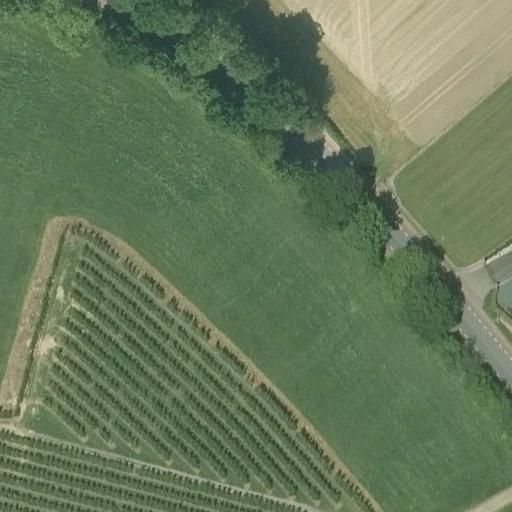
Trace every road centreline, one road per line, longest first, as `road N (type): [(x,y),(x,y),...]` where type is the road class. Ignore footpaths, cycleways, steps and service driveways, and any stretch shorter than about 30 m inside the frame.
road 1 (secondary): [(511,379),(276,108),(211,52),(128,0)]
road 2 (track): [(307,511),(0,427)]
